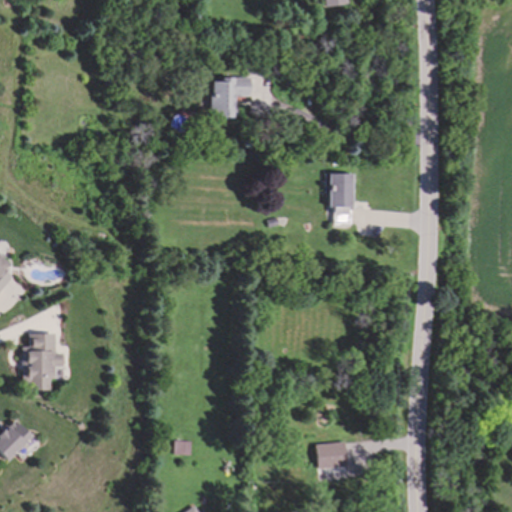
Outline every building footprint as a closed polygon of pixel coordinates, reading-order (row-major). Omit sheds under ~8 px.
[(320,0),(322,8),(346,4),(345,0),(320,0)] [(247,79),(218,78),(218,82),(208,82),(208,118),(233,119),(233,98),(247,98),(247,79)] [(326,208),(331,209),(331,224),(349,225),(350,175),(327,174),(326,208)] [(0,270),(5,264),(0,259),(0,288),(9,278),(0,270)] [(19,348),(19,391),(47,391),(47,380),(52,380),(52,367),(60,367),(60,354),(52,354),(52,335),(26,335),(25,348),(19,348)] [(0,459),(3,462),(28,437),(11,421),(0,432),(0,459)] [(314,469),(344,468),(343,443),(313,445),(314,469)]
